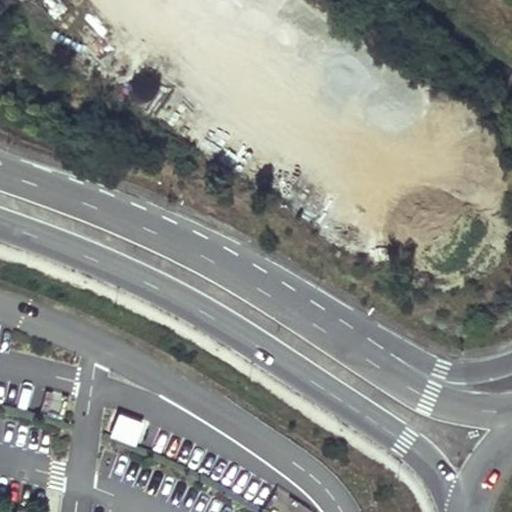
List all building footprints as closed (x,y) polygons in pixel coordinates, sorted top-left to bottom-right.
[(165,0),(192,18),(204,2),(201,0),(165,0)] [(323,29),(332,14),(310,0),(298,0),(292,9),(323,29)] [(84,46),(100,58),(125,27),(110,14),(84,46)] [(334,44),(360,61),(369,47),(343,30),(334,44)] [(241,36),(232,47),(265,73),(274,61),(241,36)] [(411,112),(428,92),(384,56),(368,76),(411,112)] [(305,111),(318,97),(284,65),(271,80),(305,111)] [(164,119),(181,77),(162,70),(145,111),(164,119)] [(168,123),(184,134),(209,97),(194,86),(168,123)] [(323,101),(314,114),(349,141),(359,128),(323,101)] [(198,116),(185,134),(206,149),(219,131),(198,116)] [(225,155),(246,129),(233,118),(212,144),(225,155)] [(357,152),(395,171),(404,155),(365,136),(357,152)] [(475,189),(454,243),(473,250),(493,196),(475,189)] [(114,409),(106,432),(134,441),(142,418),(114,409)]
